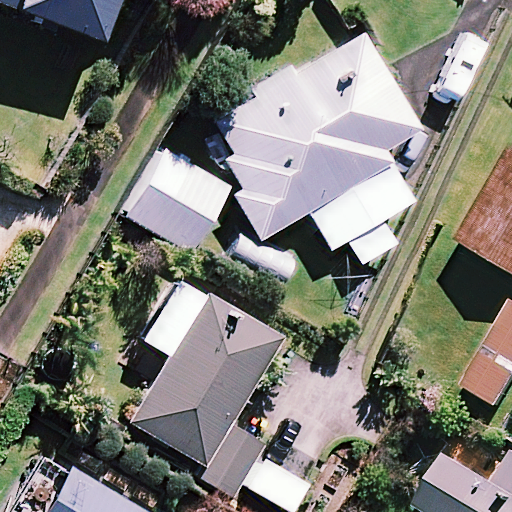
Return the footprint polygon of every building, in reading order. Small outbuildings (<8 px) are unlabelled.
[(0,0),(0,9),(4,12),(89,45),(107,0),(0,0)] [(413,130),(354,35),(288,74),(283,66),(242,91),(247,99),(205,124),(224,154),(215,159),(233,189),(224,195),(253,243),(301,214),(386,163),(379,151),(413,130)] [(223,189),(156,150),(117,217),(184,256),(223,189)] [(511,154),(459,242),(511,273),(511,154)] [(409,201),(386,163),(301,214),(324,252),(409,201)] [(273,339),(197,295),(122,424),(198,468),(223,425),(273,339)] [(511,385),(511,305),(464,387),(499,408),(511,385)] [(258,446),(223,425),(198,468),(192,478),(227,499),(258,446)] [(511,511),(511,458),(510,457),(493,487),(446,460),(416,511),(418,511),(511,511)] [(132,511),(57,467),(29,511),(132,511)]
